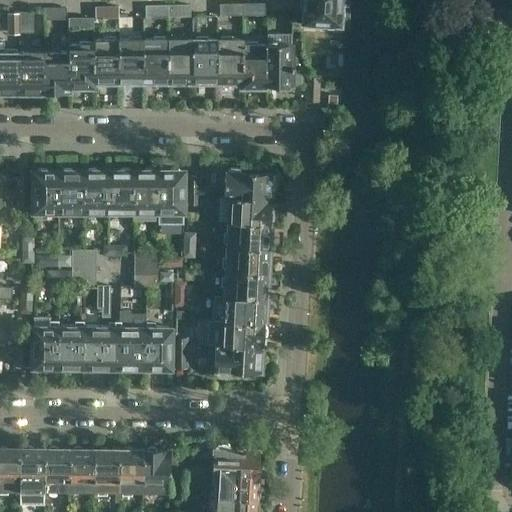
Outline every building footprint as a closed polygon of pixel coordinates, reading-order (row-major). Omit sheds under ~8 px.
[(303,0),(303,9),(302,24),(323,25),(326,27),(333,27),(337,26),(345,26),(346,0),(303,0)] [(264,16),(264,4),(242,5),(242,17),(264,16)] [(242,17),(242,5),(220,5),(220,17),(242,17)] [(169,18),(169,6),(146,7),(146,18),(169,18)] [(190,6),(169,6),(169,18),(190,18),(190,6)] [(66,20),(66,8),(42,8),(42,20),(66,20)] [(95,8),(95,19),(118,19),(118,8),(95,8)] [(34,13),(33,13),(20,13),(20,33),(34,33),(34,13)] [(19,14),(7,15),(7,35),(19,35),(19,14)] [(129,17),(120,17),(120,28),(129,29),(129,17)] [(92,28),(92,19),(68,19),(68,28),(92,28)] [(120,82),(120,40),(94,40),(94,45),(94,82),(104,82),(106,85),(114,85),(116,82),(120,82)] [(144,82),(144,40),(120,40),(120,82),(129,82),(131,85),(138,85),(140,82),(144,82)] [(169,82),(169,40),(144,40),(144,82),(154,82),(156,85),(163,85),(165,82),(169,82)] [(194,82),(193,40),(169,40),(169,82),(174,82),(176,84),(182,84),(184,82),(194,82)] [(219,81),(219,40),(193,40),(194,82),(198,82),(199,84),(206,84),(208,82),(219,81)] [(243,87),(243,45),(243,40),(219,40),(219,81),(221,81),(223,84),(229,84),(231,81),(241,81),(241,87),(243,87)] [(0,93),(19,94),(19,51),(3,51),(3,43),(0,42),(0,93)] [(268,86),(268,44),(243,45),(243,87),(245,87),(247,89),(254,89),(256,87),(268,86)] [(292,44),(268,44),(268,86),(279,86),(281,89),(288,89),(290,86),(292,86),(299,86),(302,83),(302,75),(299,72),(292,72),(292,63),(296,59),(295,58),(294,57),(293,55),(293,54),(292,52),(292,44)] [(94,87),(94,82),(94,45),(68,45),(68,52),(70,87),(80,87),(82,90),(89,90),(91,87),(94,87)] [(44,94),(44,52),(19,51),(19,94),(44,94)] [(70,91),(70,87),(68,52),(44,52),(44,94),(60,94),(60,91),(70,91)] [(328,95),(328,103),(336,104),(337,96),(328,95)] [(451,165),(450,176),(450,181),(467,182),(468,166),(451,165)] [(224,198),(229,198),(266,199),(267,192),(272,188),(272,179),(268,174),(241,173),(241,172),(238,168),(230,168),(227,172),(225,172),(224,198)] [(58,214),(58,172),(48,172),(45,169),(38,169),(35,172),(33,172),(33,214),(58,214)] [(83,214),(83,172),(73,172),(70,169),(62,169),(60,172),(58,172),(58,214),(83,214)] [(108,213),(108,172),(97,172),(95,169),(87,169),(85,172),(83,172),(83,214),(108,213)] [(133,213),(133,172),(131,172),(128,169),(121,169),(118,172),(108,172),(108,213),(133,213)] [(158,213),(158,172),(156,172),(153,169),(145,169),(143,172),(133,172),(133,213),(158,213)] [(168,172),(158,172),(158,213),(183,213),(183,172),(180,172),(178,169),(170,169),(168,172)] [(188,175),(188,196),(211,196),(211,187),(200,187),(200,186),(198,186),(198,175),(188,175)] [(17,191),(8,191),(8,199),(18,199),(29,199),(29,178),(17,178),(17,191)] [(211,199),(211,196),(188,196),(188,204),(198,204),(198,199),(211,199)] [(271,199),(266,199),(229,198),(228,222),(270,224),(270,222),(273,220),(273,213),(270,211),(271,199)] [(269,236),(270,224),(228,222),(227,247),(268,250),(268,247),(272,245),(272,238),(269,236)] [(185,236),(184,245),(193,246),(193,237),(185,236)] [(192,255),(193,246),(184,245),(183,255),(192,255)] [(268,261),(268,250),(227,247),(226,271),(267,273),(267,272),(270,270),(271,263),(268,261)] [(71,252),(71,264),(95,264),(95,252),(71,252)] [(135,252),(135,254),(135,264),(157,265),(158,253),(135,252)] [(159,266),(170,267),(171,258),(159,257),(159,266)] [(182,258),(171,258),(170,267),(182,267),(182,258)] [(95,276),(95,264),(71,264),(71,276),(95,276)] [(157,276),(157,265),(135,264),(134,276),(157,276)] [(267,277),(267,273),(226,271),(224,295),(266,298),(266,288),(269,286),(270,279),(267,277)] [(95,288),(95,276),(71,276),(71,288),(95,288)] [(156,288),(157,276),(134,276),(134,287),(156,288)] [(110,285),(96,285),(96,310),(110,310),(110,285)] [(265,302),(266,298),(224,295),(223,320),(264,323),(265,313),(268,311),(268,304),(265,302)] [(145,368),(146,327),(129,326),(129,315),(131,315),(131,299),(120,299),(119,326),(114,326),(114,367),(130,367),(133,370),(140,371),(143,368),(145,368)] [(176,311),(176,319),(184,320),(184,312),(176,311)] [(57,358),(57,325),(49,325),(49,318),(33,317),(33,325),(32,325),(32,366),(34,366),(37,369),(44,370),(47,367),(57,367),(57,358)] [(264,326),(264,323),(223,320),(222,346),(263,348),(263,337),(266,336),(267,329),(264,326)] [(82,367),(83,326),(57,325),(57,358),(57,367),(60,367),(62,370),(70,370),(72,367),(82,367)] [(114,326),(83,326),(82,367),(85,367),(87,370),(95,370),(98,367),(114,367),(114,326)] [(171,327),(146,327),(145,368),(155,368),(158,371),(166,371),(168,368),(171,368),(171,327)] [(15,339),(15,347),(26,347),(27,339),(15,339)] [(198,345),(188,345),(175,344),(175,368),(187,368),(187,354),(198,354),(198,345)] [(262,370),(262,361),(258,356),(257,356),(258,349),(263,349),(263,348),(222,346),(215,346),(214,371),(216,371),(216,372),(219,376),(226,376),(230,372),(257,374),(262,370)] [(26,368),(26,347),(15,347),(15,348),(6,348),(6,358),(15,359),(15,368),(26,368)] [(213,447),(212,471),(258,473),(259,451),(231,449),(231,448),(228,444),(217,444),(213,447)] [(0,489),(20,489),(21,448),(8,448),(5,446),(1,446),(0,446),(0,489)] [(45,490),(45,448),(33,448),(30,446),(26,446),(23,448),(21,448),(20,489),(45,490)] [(70,490),(70,449),(58,449),(58,448),(55,446),(50,446),(48,448),(45,448),(45,490),(70,490)] [(94,490),(95,449),(82,449),(80,447),(75,447),(72,449),(70,449),(70,490),(94,490)] [(119,491),(119,449),(107,449),(104,447),(100,447),(97,449),(95,449),(94,490),(119,491)] [(143,491),(144,449),(132,449),(129,447),(125,447),(122,449),(119,449),(119,491),(143,491)] [(147,449),(144,449),(143,491),(170,491),(170,487),(170,470),(171,450),(157,450),(154,447),(150,447),(147,449)] [(183,450),(172,449),(171,470),(182,470),(183,450)] [(182,470),(171,470),(170,470),(170,487),(182,488),(183,470),(182,470)] [(258,477),(258,473),(212,471),(212,472),(215,472),(214,496),(257,498),(257,487),(259,484),(260,480),(258,477)] [(256,502),(257,498),(214,496),(213,511),(255,511),(256,511),(258,509),(258,505),(256,502)]
